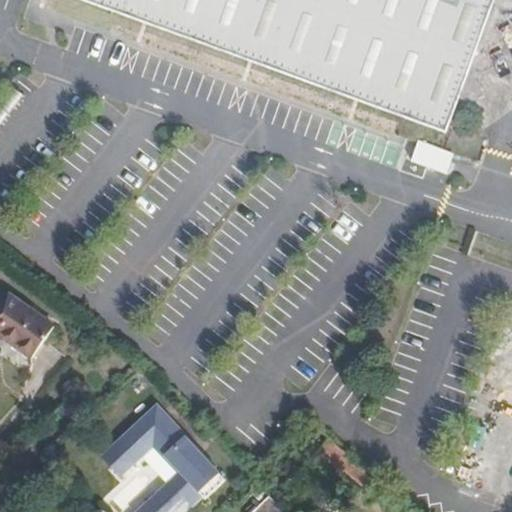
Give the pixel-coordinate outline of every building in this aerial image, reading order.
[(69,0),(156,30),(209,48),(441,129),(484,0),(69,0)] [(448,152),(424,144),(418,163),(441,171),(448,152)] [(54,326),(8,291),(0,294),(0,330),(32,355),(54,326)] [(152,406),(100,456),(118,473),(148,443),(177,472),(145,503),(154,511),(166,511),(183,495),(192,487),(200,495),(202,497),(222,478),(152,406)] [(369,493),(378,483),(330,439),(319,453),(342,473),(345,471),(369,493)] [(113,511),(118,511),(134,500),(122,484),(103,499),(113,511)] [(183,495),(191,504),(196,499),(200,495),(192,487),(183,495)] [(279,511),(265,497),(249,511),(279,511)] [(154,511),(145,503),(136,511),(154,511)]
